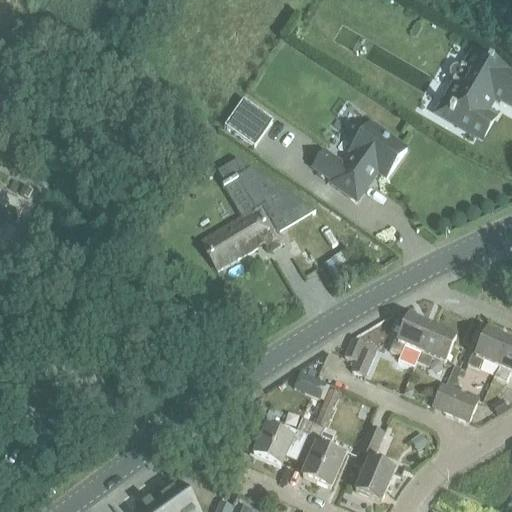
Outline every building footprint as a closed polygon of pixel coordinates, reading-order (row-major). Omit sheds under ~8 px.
[(462,68),(461,69),(460,69),(458,68),(457,68),(455,69),(454,69),(452,70),(451,71),(450,72),(450,74),(449,75),(449,77),(450,78),(450,79),(451,81),(452,82),(453,83),(453,84),(455,85),(441,110),(450,115),(449,117),(453,119),(454,117),(470,127),(466,133),(482,143),(494,121),(486,116),(495,100),(511,110),(511,77),(493,67),(493,66),(490,63),(489,64),(486,63),(478,77),(462,68)] [(0,93),(0,132),(16,102),(0,93)] [(247,99),(227,128),(258,149),(277,119),(247,99)] [(352,157),(344,169),(324,155),(313,170),(333,184),(331,187),(357,205),(377,175),(386,181),(407,152),(384,137),(386,135),(374,126),(372,128),(370,127),(350,156),(352,157)] [(240,221),(201,245),(218,274),(265,246),(269,254),(284,245),(279,237),(315,216),(238,164),(218,176),(227,191),(223,192),(240,221)] [(0,211),(0,229),(8,216),(0,211)] [(23,246),(11,267),(24,274),(35,253),(23,246)] [(353,258),(328,273),(336,285),(360,271),(353,258)] [(394,344),(389,354),(401,359),(398,365),(414,372),(417,366),(432,330),(409,320),(398,345),(394,344)] [(457,341),(432,330),(417,366),(428,372),(433,362),(445,368),(457,341)] [(498,372),(510,345),(487,334),(475,361),(472,360),(468,370),(479,375),(483,366),(498,372)] [(353,342),(345,361),(356,366),(352,376),(365,381),(374,359),(362,354),(365,348),(353,342)] [(511,345),(510,345),(498,372),(494,381),(506,386),(510,377),(511,377),(511,345)] [(447,391),(452,393),(461,373),(455,370),(447,391)] [(288,391),(298,395),(303,383),(294,379),(288,391)] [(311,381),(305,397),(320,403),(326,387),(311,381)] [(452,393),(447,391),(442,389),(433,411),(444,415),(454,394),(452,393)] [(406,390),(403,398),(411,402),(414,394),(406,390)] [(329,394),(314,428),(322,432),(337,398),(329,394)] [(454,394),(444,415),(456,420),(465,399),(454,394)] [(479,404),(465,399),(456,420),(469,426),(479,404)] [(497,421),(508,415),(502,404),(491,410),(497,421)] [(297,465),(313,428),(302,423),(298,435),(283,429),(280,436),(266,430),(254,459),(281,470),(285,460),(297,465)] [(313,428),(297,465),(307,469),(303,479),(330,491),(346,455),(330,448),(333,440),(323,435),(324,432),(322,432),(314,428),(313,428)] [(360,454),(354,469),(364,474),(356,494),(382,504),(395,473),(369,463),(370,459),(375,461),(385,437),(370,431),(363,449),(360,454)] [(411,445),(418,456),(428,449),(421,438),(411,445)] [(142,511),(196,511),(186,498),(178,487),(166,495),(142,511)]
